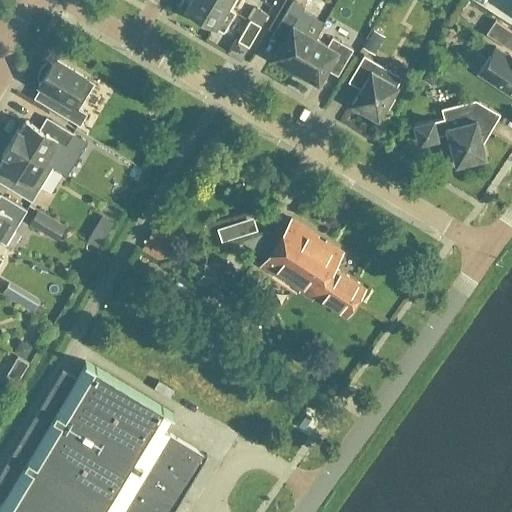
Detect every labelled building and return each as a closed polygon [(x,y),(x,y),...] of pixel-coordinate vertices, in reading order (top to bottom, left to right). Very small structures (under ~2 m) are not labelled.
[(213,0),(182,0),(179,7),(213,27),(211,30),(213,31),(226,8),(226,7),(213,0)] [(213,0),(226,7),(226,8),(230,10),(235,0),(213,0)] [(267,15),(257,9),(250,20),(261,26),(267,15)] [(296,71),(315,39),(302,31),(307,23),(286,11),(273,33),(284,39),(273,58),(278,61),(277,64),(290,71),(292,68),(296,71)] [(261,27),(250,20),(238,41),(248,47),(249,48),(261,27)] [(511,31),(495,21),(486,34),(511,51),(511,49),(511,31)] [(363,48),(373,54),(383,37),(373,31),(363,48)] [(315,39),(296,71),(300,74),(298,76),(312,84),(313,81),(318,84),(329,65),(340,72),(353,50),(332,38),(327,46),(315,39)] [(236,40),(228,54),(240,61),(248,47),(238,41),(236,40)] [(508,56),(496,48),(478,74),(511,97),(511,57),(509,55),(508,56)] [(402,78),(364,56),(352,77),(364,84),(352,103),(351,104),(353,105),(354,106),(353,109),(367,117),(369,114),(377,119),(378,120),(379,119),(379,118),(384,108),(388,110),(394,99),(391,98),(397,88),(398,86),(397,86),(402,78)] [(95,84),(54,59),(52,62),(50,61),(45,64),(42,67),(40,71),(38,76),(38,80),(40,82),(38,85),(58,97),(51,109),(80,126),(87,114),(79,109),(95,84)] [(500,115),(478,102),(473,112),(433,122),(433,120),(414,125),(419,144),(437,139),(437,137),(448,134),(456,164),(455,164),(456,166),(457,165),(467,162),(468,166),(483,162),(482,158),(484,158),(485,158),(486,158),(485,156),(479,135),(488,133),(489,133),(500,115)] [(44,163),(45,162),(52,151),(60,156),(73,134),(51,121),(44,133),(26,121),(20,131),(18,129),(10,142),(44,163)] [(44,163),(10,142),(2,155),(4,156),(0,163),(0,166),(18,177),(10,189),(32,202),(53,167),(45,162),(44,163)] [(0,241),(6,245),(27,210),(5,197),(0,205),(0,241)] [(38,212),(31,224),(46,233),(53,221),(38,212)] [(324,280),(357,301),(365,288),(333,268),(343,252),(326,241),(325,243),(317,239),(319,237),(292,219),(277,243),(322,273),(324,280)] [(107,223),(101,232),(113,241),(119,231),(107,223)] [(154,229),(146,243),(165,254),(173,240),(154,229)] [(322,273),(277,243),(261,267),(274,276),(275,274),(300,290),(299,292),(312,300),(315,296),(346,317),(357,301),(324,280),(322,273)] [(248,285),(261,294),(267,286),(253,277),(248,285)] [(77,379),(63,370),(0,474),(0,498),(4,501),(0,507),(0,511),(173,511),(208,456),(207,455),(206,456),(162,430),(170,416),(172,417),(173,415),(85,362),(84,364),(86,365),(77,379)]
